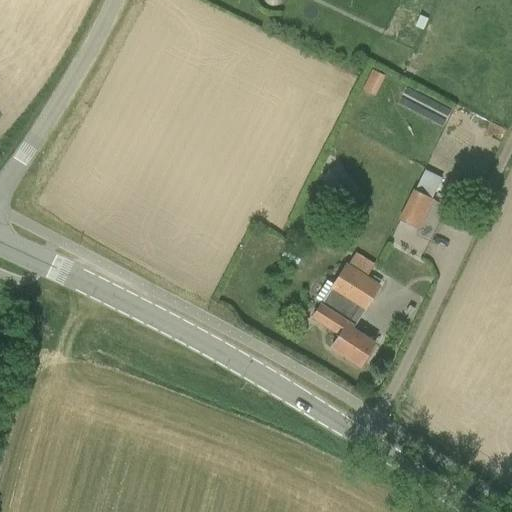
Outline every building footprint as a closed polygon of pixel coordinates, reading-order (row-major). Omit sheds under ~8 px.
[(375,95),(384,76),(372,69),(362,89),(375,95)] [(404,93),(400,104),(445,124),(450,113),(404,93)] [(334,195),(351,183),(338,164),(320,176),(334,195)] [(401,220),(420,229),(435,199),(413,189),(398,219),(401,220)] [(311,317),(338,335),(330,348),(358,365),(373,341),(353,329),(381,285),(378,283),(381,280),(374,275),(371,278),(367,275),(374,264),(355,251),(348,263),(346,262),(311,317)]
